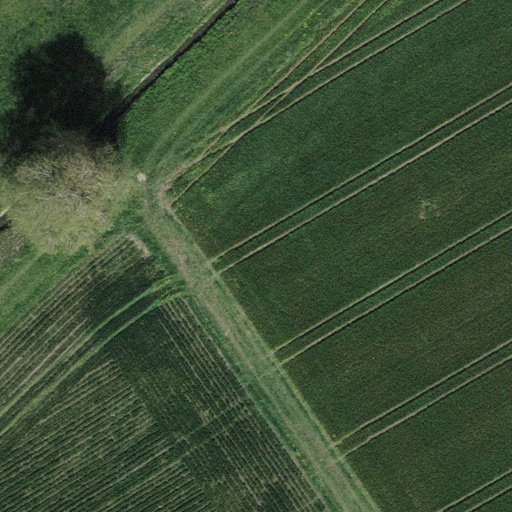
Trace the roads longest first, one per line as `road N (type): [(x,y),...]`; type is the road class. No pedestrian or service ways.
road 1 (track): [(173,229),(363,511)]
road 2 (track): [(0,151),(157,0)]
